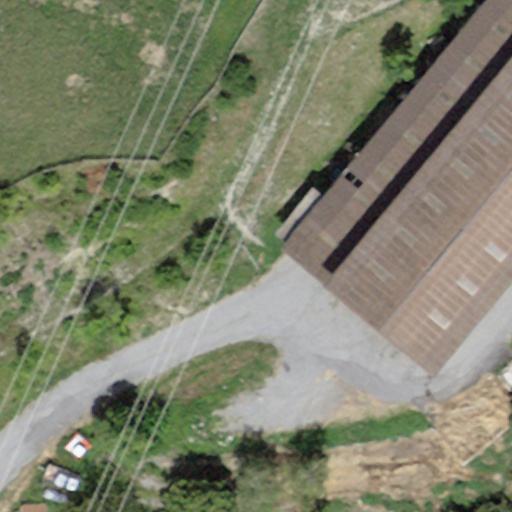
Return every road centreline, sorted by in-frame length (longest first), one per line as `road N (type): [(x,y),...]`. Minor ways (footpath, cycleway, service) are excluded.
road 1 (track): [(0,347),(136,260),(237,159),(324,0)]
road 2 (track): [(0,467),(42,418),(184,342),(310,299)]
